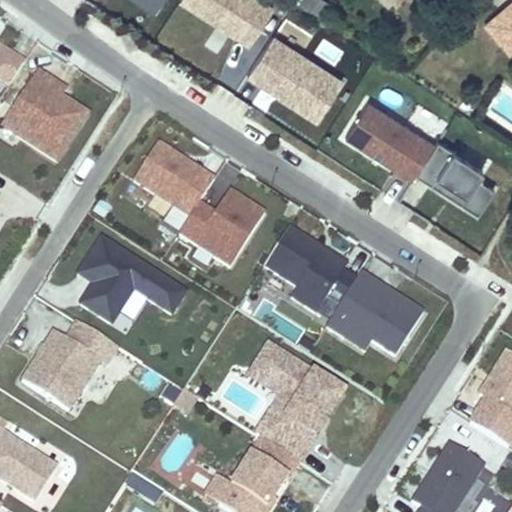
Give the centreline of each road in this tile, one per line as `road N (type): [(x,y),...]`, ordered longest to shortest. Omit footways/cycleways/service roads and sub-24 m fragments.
road 1 (residential): [(150,88),(462,289),(469,301),(463,336),(353,511)]
road 2 (residential): [(150,88),(0,326)]
road 3 (residential): [(24,0),(150,88)]
